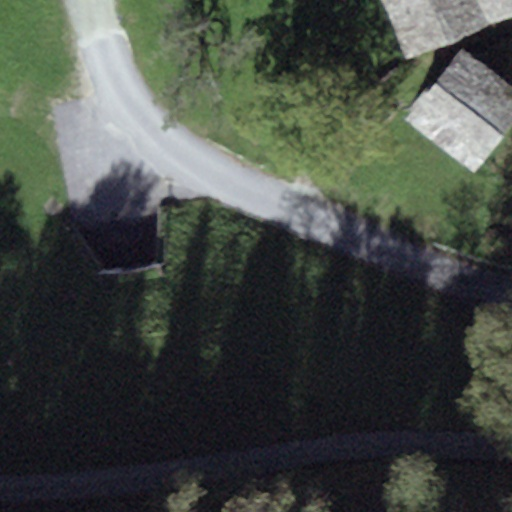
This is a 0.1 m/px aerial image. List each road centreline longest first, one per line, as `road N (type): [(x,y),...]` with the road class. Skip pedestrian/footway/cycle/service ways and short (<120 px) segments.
road 1 (track): [(511,449),(404,441),(70,488),(0,490)]
road 2 (track): [(274,203),(379,88),(471,41),(511,35)]
road 3 (track): [(192,158),(0,98)]
